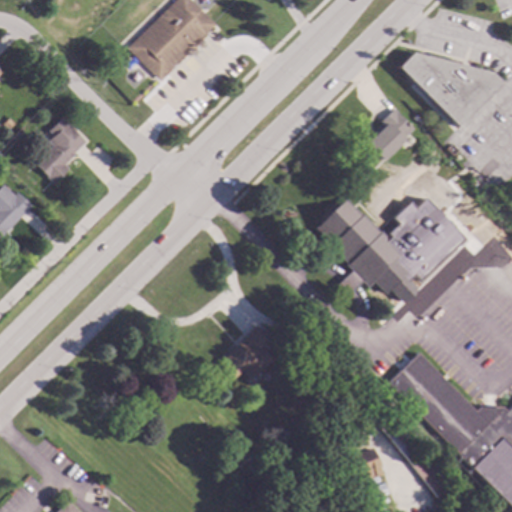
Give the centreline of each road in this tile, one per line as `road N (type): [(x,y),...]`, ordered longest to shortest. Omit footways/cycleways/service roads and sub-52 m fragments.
road 1 (primary): [(0,410),(410,0)]
road 2 (primary): [(356,0),(0,353)]
road 3 (residential): [(0,22),(28,35),(201,210)]
road 4 (residential): [(149,160),(0,308)]
